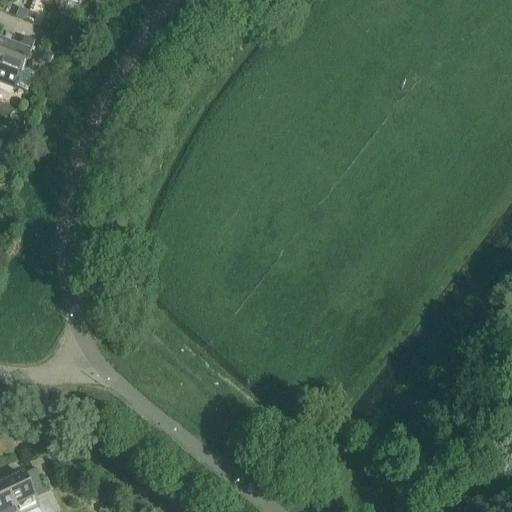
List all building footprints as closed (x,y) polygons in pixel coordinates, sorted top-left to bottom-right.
[(0,37),(0,38),(3,32),(0,30),(0,69),(8,49),(0,45),(0,37)] [(24,55),(8,49),(0,69),(0,85),(15,92),(16,90),(24,72),(35,44),(24,40),(22,46),(26,52),(24,55)] [(24,72),(16,90),(27,95),(34,76),(24,72)] [(35,501),(24,478),(3,488),(14,511),(59,511),(51,494),(35,501)] [(14,511),(3,488),(0,489),(0,511),(14,511)]
